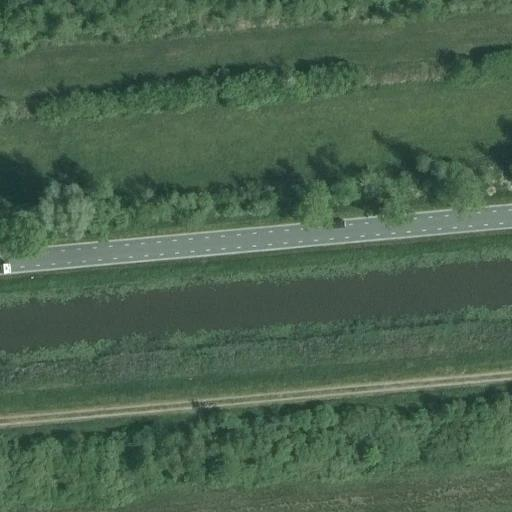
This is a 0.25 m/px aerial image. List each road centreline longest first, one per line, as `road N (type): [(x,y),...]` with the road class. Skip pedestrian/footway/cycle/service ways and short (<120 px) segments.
road 1 (tertiary): [(511,215),(0,261)]
road 2 (track): [(0,419),(511,374)]
